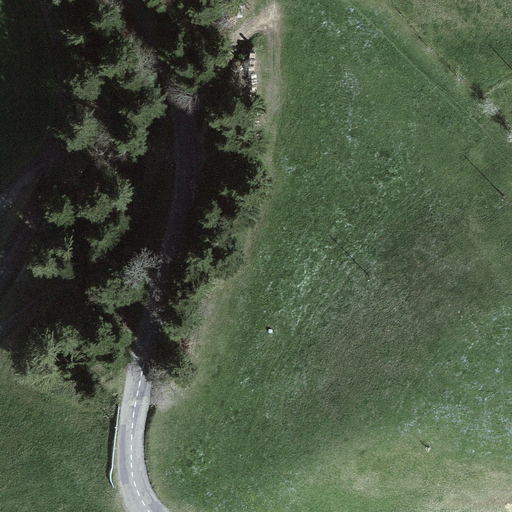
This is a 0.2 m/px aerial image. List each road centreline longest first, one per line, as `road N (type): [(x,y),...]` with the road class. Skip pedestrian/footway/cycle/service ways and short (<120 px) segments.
road 1 (unclassified): [(138,0),(172,81),(187,151),(130,440),(147,511)]
road 2 (track): [(47,0),(64,86),(63,131),(47,206),(0,293)]
